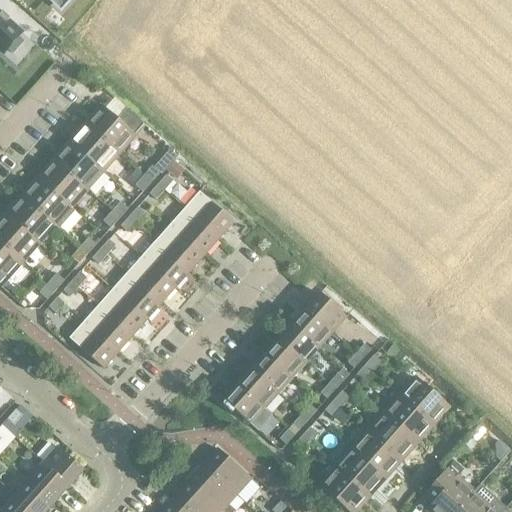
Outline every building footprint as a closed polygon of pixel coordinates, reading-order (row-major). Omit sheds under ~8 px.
[(1,14),(2,13),(1,12),(0,13),(0,51),(3,54),(7,49),(12,53),(22,42),(17,38),(22,33),(8,20),(9,19),(8,18),(7,20),(1,14)] [(103,106),(85,127),(119,157),(137,137),(103,106)] [(119,157),(85,127),(69,145),(103,175),(119,157)] [(103,175),(69,145),(53,163),(87,193),(103,175)] [(87,193),(53,163),(37,181),(71,211),(87,193)] [(151,182),(160,172),(152,166),(144,175),(151,182)] [(172,180),(166,174),(157,184),(164,189),(172,180)] [(151,182),(144,175),(135,185),(142,192),(151,182)] [(71,211),(37,181),(21,198),(55,229),(71,211)] [(164,189),(157,184),(149,193),(155,199),(164,189)] [(199,191),(185,207),(219,237),(233,221),(199,191)] [(55,229),(21,198),(15,205),(13,203),(9,204),(6,208),(6,211),(8,213),(5,216),(39,247),(55,229)] [(128,208),(120,201),(112,211),(119,218),(128,208)] [(143,212),(137,207),(129,216),(135,222),(143,212)] [(219,237),(185,207),(170,223),(205,254),(219,237)] [(119,218),(112,211),(103,221),(111,228),(119,218)] [(39,247),(5,216),(0,222),(0,244),(23,265),(39,247)] [(135,222),(129,216),(120,226),(127,231),(135,222)] [(205,254),(170,223),(156,240),(190,270),(205,254)] [(96,244),(89,237),(80,247),(87,254),(96,244)] [(115,245),(108,239),(100,248),(106,254),(115,245)] [(190,270),(156,240),(141,256),(176,286),(190,270)] [(23,265),(0,244),(0,273),(8,281),(23,265)] [(87,254),(80,247),(71,257),(79,263),(87,254)] [(106,254),(100,248),(92,258),(98,263),(106,254)] [(161,303),(176,286),(141,256),(127,272),(161,303)] [(71,281),(78,286),(86,277),(80,271),(71,281)] [(161,303),(127,272),(113,289),(147,319),(161,303)] [(56,290),(64,280),(57,273),(48,283),(56,290)] [(71,281),(63,290),(69,296),(78,286),(71,281)] [(56,290),(48,283),(39,293),(47,299),(56,290)] [(147,319),(113,289),(98,305),(132,335),(147,319)] [(320,293),(307,308),(336,334),(350,319),(320,293)] [(63,302),(57,297),(48,307),(55,312),(63,302)] [(132,335),(98,305),(84,321),(118,352),(132,335)] [(336,334),(307,308),(293,323),(323,350),(336,334)] [(118,352),(84,321),(69,338),(103,368),(118,352)] [(323,350),(293,323),(279,338),(309,365),(323,350)] [(309,365),(279,338),(266,354),(296,380),(309,365)] [(370,349),(364,344),(356,352),(363,358),(370,349)] [(363,358),(356,352),(347,363),(353,368),(363,358)] [(296,380),(266,354),(252,369),(282,395),(296,380)] [(381,361),(373,355),(365,363),(373,370),(381,361)] [(373,370),(365,363),(356,374),(363,381),(373,370)] [(282,395),(252,369),(239,384),(269,411),(282,395)] [(343,380),(337,374),(329,383),(336,388),(343,380)] [(417,378),(401,395),(431,422),(447,405),(417,378)] [(336,388),(329,383),(320,393),(326,399),(336,388)] [(269,411),(239,384),(229,395),(224,400),(254,427),(269,411)] [(334,399),(341,406),(349,397),(341,391),(334,399)] [(401,395),(385,413),(415,440),(431,422),(401,395)] [(334,399),(324,410),(332,417),(341,406),(334,399)] [(309,419),(316,411),(310,405),(302,413),(309,419)] [(22,415),(15,409),(7,418),(14,425),(22,415)] [(309,419),(302,413),(293,424),(299,430),(309,419)] [(385,413),(369,431),(399,458),(415,440),(385,413)] [(477,422),(470,429),(476,434),(482,427),(477,422)] [(302,435),(309,442),(317,433),(309,427),(302,435)] [(286,445),(294,435),(288,430),(280,439),(286,445)] [(369,431),(353,449),(383,476),(399,458),(369,431)] [(302,435),(292,446),(300,453),(309,442),(302,435)] [(57,446),(42,463),(68,486),(83,469),(57,446)] [(217,448),(202,465),(236,495),(251,479),(217,448)] [(353,449),(337,467),(367,494),(383,476),(353,449)] [(427,507),(432,511),(455,511),(472,493),(455,478),(463,469),(453,461),(424,494),(433,501),(427,507)] [(68,486),(42,463),(28,479),(54,502),(68,486)] [(236,495),(202,465),(187,481),(221,511),(236,495)] [(350,511),(367,494),(337,467),(320,487),(348,511),(350,511)] [(45,511),(54,502),(28,479),(14,495),(32,511),(45,511)] [(220,511),(221,511),(187,481),(173,497),(189,511),(220,511)] [(472,493),(455,511),(501,511),(506,508),(496,499),(488,508),(472,493)] [(32,511),(14,495),(0,510),(0,511),(1,511),(32,511)] [(189,511),(173,497),(159,511),(189,511)]
